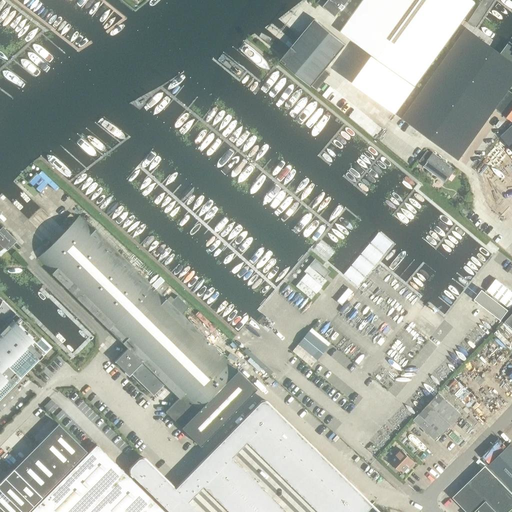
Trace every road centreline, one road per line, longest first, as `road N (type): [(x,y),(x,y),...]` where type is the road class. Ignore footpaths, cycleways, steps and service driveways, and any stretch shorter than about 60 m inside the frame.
road 1 (unknown): [(87,378),(111,344),(39,269),(6,219)]
road 2 (unclassified): [(434,511),(425,502),(511,414)]
